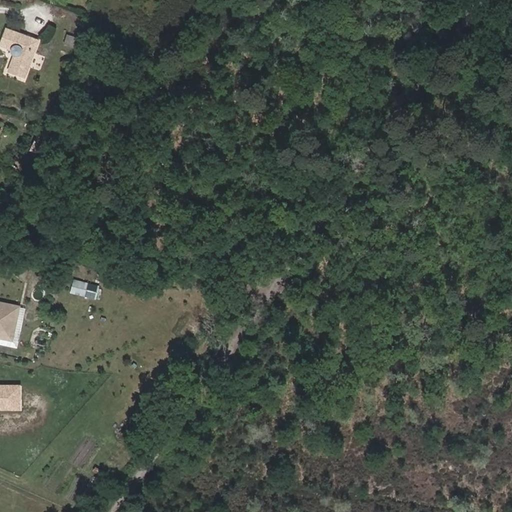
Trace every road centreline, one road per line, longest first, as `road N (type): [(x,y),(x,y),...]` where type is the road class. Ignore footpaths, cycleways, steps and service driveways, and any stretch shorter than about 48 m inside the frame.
road 1 (track): [(476,0),(272,261),(126,511)]
road 2 (track): [(511,319),(272,261),(0,232)]
